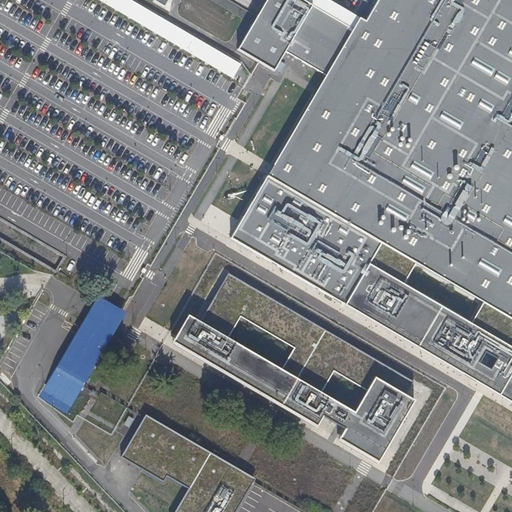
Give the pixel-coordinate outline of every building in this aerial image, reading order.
[(328,76),(354,29),(303,0),(267,0),(238,50),(274,70),(286,52),(328,76)] [(511,0),(378,0),(366,21),(361,18),(354,29),(328,76),(320,92),(271,170),(267,176),(381,242),(416,263),(485,303),(511,318),(511,0)] [(381,242),(267,176),(232,237),(511,401),(511,318),(485,303),(472,323),(405,283),(416,263),(381,242)] [(407,396),(415,381),(229,274),(201,321),(197,319),(194,317),(188,314),(177,336),(173,342),(317,426),(323,415),(346,428),(340,440),(378,461),(414,402),(407,396)] [(126,312),(97,296),(39,397),(67,414),(86,381),(126,312)] [(237,469),(146,416),(123,457),(164,481),(167,476),(189,489),(175,511),(235,511),(255,479),(237,469)]
